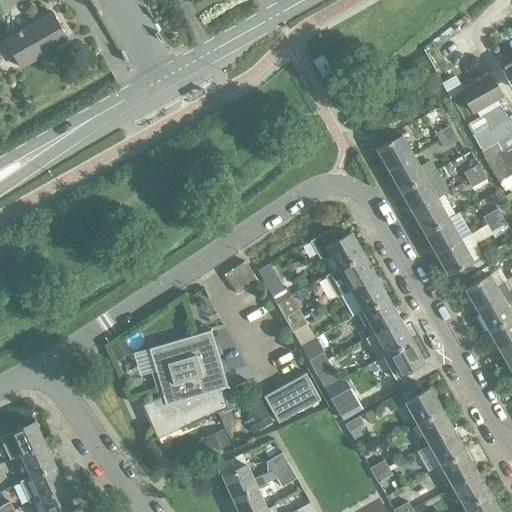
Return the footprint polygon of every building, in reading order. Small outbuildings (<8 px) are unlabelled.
[(52,10),(4,38),(21,68),(47,53),(46,50),(67,38),(52,10)] [(312,62),(321,78),(332,72),(323,56),(312,62)] [(511,61),(502,67),(511,85),(511,61)] [(503,97),(489,73),(460,90),(474,113),(503,97)] [(511,128),(499,103),(481,114),(487,124),(471,133),(480,149),(495,141),(501,151),(511,145),(511,128)] [(454,132),(450,125),(435,133),(439,141),(454,132)] [(454,132),(439,141),(444,148),(458,140),(454,132)] [(376,149),(388,170),(414,156),(401,134),(376,149)] [(511,176),(511,148),(491,161),(504,182),(511,176)] [(388,170),(400,191),(426,176),(414,156),(388,170)] [(482,171),(477,164),(463,172),(467,180),(482,171)] [(482,171),(467,180),(471,187),(486,178),(482,171)] [(412,212),(437,197),(426,176),(400,191),(412,212)] [(424,232),(449,218),(437,197),(412,212),(424,232)] [(482,217),(486,224),(501,216),(497,208),(482,217)] [(511,234),(501,216),(486,224),(494,237),(503,232),(511,246),(511,245),(511,234)] [(435,253),(461,239),(449,218),(424,232),(435,253)] [(351,232),(337,239),(331,229),(310,241),(320,258),(324,259),(330,255),(337,268),(363,254),(351,232)] [(448,275),(473,260),(461,239),(435,253),(448,275)] [(27,256),(20,243),(8,249),(15,262),(27,256)] [(363,254),(337,268),(349,290),(375,275),(363,254)] [(237,293),(253,284),(257,281),(244,261),(225,274),(237,293)] [(263,281),(275,275),(269,264),(257,271),(263,281)] [(464,288),(477,310),(502,295),(490,274),(464,288)] [(375,275),(349,290),(362,311),(387,297),(375,275)] [(286,287),(283,289),(271,295),(276,304),(291,295),(286,287)] [(276,304),(288,325),(302,316),(291,295),(276,304)] [(477,310),(488,330),(511,317),(511,312),(502,295),(477,310)] [(374,333),(400,318),(387,297),(362,311),(358,313),(370,335),(374,333)] [(302,316),(288,325),(292,332),(307,324),(302,316)] [(511,317),(488,330),(500,351),(511,344),(511,317)] [(386,354),(412,340),(400,318),(374,333),(386,354)] [(157,438),(227,407),(221,388),(227,386),(211,330),(149,348),(155,370),(151,371),(159,397),(141,404),(157,438)] [(125,338),(110,344),(117,361),(132,355),(125,338)] [(412,340),(386,354),(383,356),(395,378),(398,377),(424,362),(412,340)] [(511,344),(500,351),(511,371),(511,344)] [(308,360),(312,368),(327,359),(322,352),(308,360)] [(331,367),(327,359),(312,368),(316,375),(331,367)] [(306,372),(305,373),(264,396),(278,422),(320,398),(306,372)] [(335,383),(324,389),(342,419),(359,409),(353,398),(346,402),(335,383)] [(429,387),(403,402),(416,423),(441,409),(429,387)] [(453,430),(441,409),(416,423),(428,444),(453,430)] [(349,432),(350,432),(354,439),(364,433),(360,426),(363,424),(359,416),(345,424),(349,432)] [(34,420),(10,432),(19,453),(44,442),(34,420)] [(465,451),(453,430),(428,444),(439,465),(465,451)] [(44,442),(19,453),(29,474),(54,463),(44,442)] [(451,486),(477,472),(465,451),(439,465),(451,486)] [(369,467),(373,475),(388,467),(384,459),(369,467)] [(272,470),(276,477),(291,469),(286,460),(271,469),(272,470)] [(54,463),(29,474),(18,479),(28,502),(39,497),(64,486),(54,463)] [(254,478),(247,463),(222,474),(232,497),(257,486),(276,477),(272,470),(254,478)] [(388,467),(373,475),(377,483),(392,474),(388,467)] [(291,469),(276,477),(281,486),(296,478),(291,469)] [(463,507),(488,493),(477,472),(451,486),(463,507)] [(46,511),(63,511),(74,507),(64,486),(39,497),(46,511)] [(238,511),(257,511),(267,508),(257,486),(232,497),(238,511)] [(499,511),(488,493),(463,507),(465,511),(499,511)] [(0,504),(0,511),(7,511),(14,509),(8,500),(0,504)] [(393,509),(394,511),(405,511),(412,509),(407,501),(393,509)] [(315,511),(311,503),(295,511),(315,511)]
